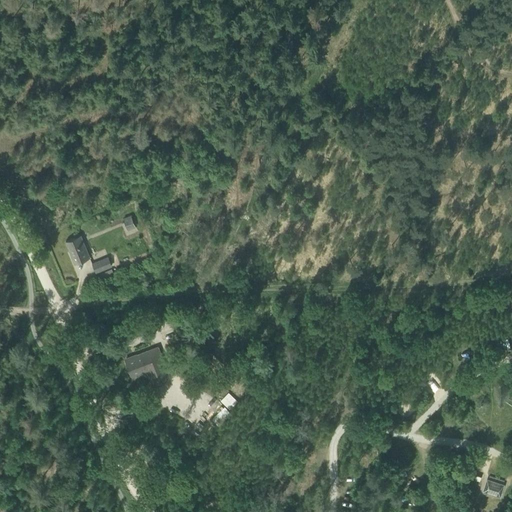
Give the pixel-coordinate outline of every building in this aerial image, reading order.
[(130,215),(123,218),(128,230),(135,227),(130,215)] [(74,263),(89,257),(80,235),(65,241),(74,263)] [(108,258),(92,264),(95,271),(111,264),(108,258)] [(506,344),(511,337),(503,331),(498,338),(506,344)] [(171,378),(158,347),(137,356),(137,355),(125,360),(132,376),(146,370),(152,386),(171,378)] [(228,408),(236,400),(228,391),(220,399),(228,408)] [(237,401),(227,408),(226,406),(211,417),(218,426),(242,408),(237,401)] [(504,484),(486,479),(482,491),(500,497),(504,484)]
